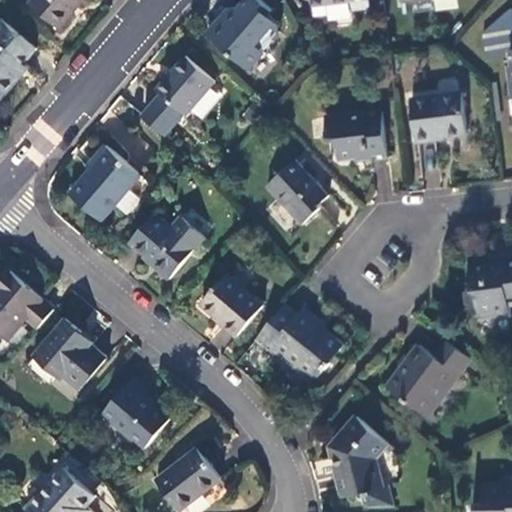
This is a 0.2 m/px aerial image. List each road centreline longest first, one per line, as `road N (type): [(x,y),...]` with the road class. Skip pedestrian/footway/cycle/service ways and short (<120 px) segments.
road 1 (unclassified): [(287,511),(277,452),(216,386),(0,202)]
road 2 (residential): [(440,214),(384,220),(336,275),(391,323),(423,279)]
road 3 (unclassified): [(0,188),(161,0)]
